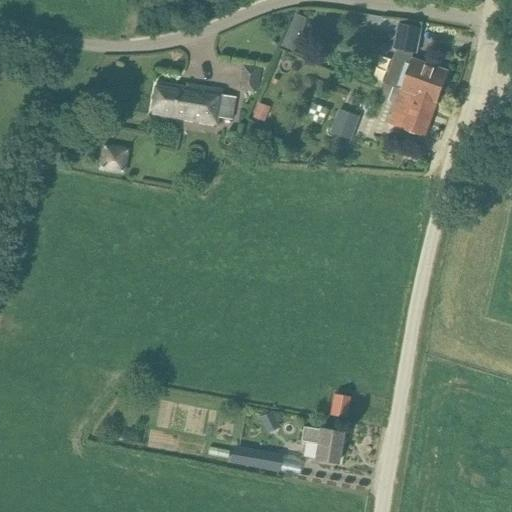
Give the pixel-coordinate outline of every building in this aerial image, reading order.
[(296,13),(285,46),(298,50),(308,17),(296,13)] [(421,28),(399,24),(395,49),(397,49),(414,53),(416,53),(421,28)] [(414,53),(397,49),(385,83),(402,89),(401,90),(438,103),(449,72),(413,59),(414,53)] [(257,91),(261,68),(246,66),(242,88),(257,91)] [(222,90),(187,84),(187,87),(156,82),(151,114),(216,124),(218,118),(232,120),(236,98),(221,95),(222,90)] [(425,137),(438,103),(401,90),(389,124),(425,137)] [(340,110),(332,132),(351,139),(360,117),(340,110)] [(103,171),(127,172),(128,148),(104,147),(103,171)] [(334,394),(331,415),(345,417),(349,397),(334,394)] [(343,433),(323,429),(319,429),(319,430),(303,427),(301,441),(317,443),(314,459),(338,463),(343,433)] [(278,473),(279,469),(281,456),(238,447),(235,464),(278,473)]
